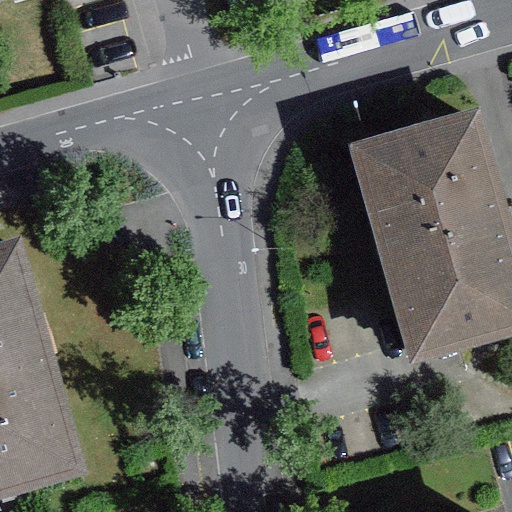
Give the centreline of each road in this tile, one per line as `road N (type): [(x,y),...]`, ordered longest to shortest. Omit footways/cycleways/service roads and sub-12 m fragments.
road 1 (residential): [(252,511),(205,99)]
road 2 (residential): [(511,13),(205,99)]
road 3 (residential): [(205,99),(0,158)]
